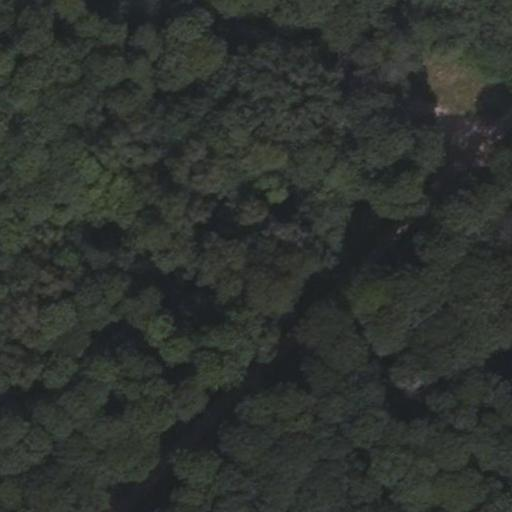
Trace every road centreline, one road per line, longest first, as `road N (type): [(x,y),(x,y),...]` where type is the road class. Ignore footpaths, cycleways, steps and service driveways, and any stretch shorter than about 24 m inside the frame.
road 1 (track): [(150,511),(509,163)]
road 2 (track): [(174,0),(511,165)]
